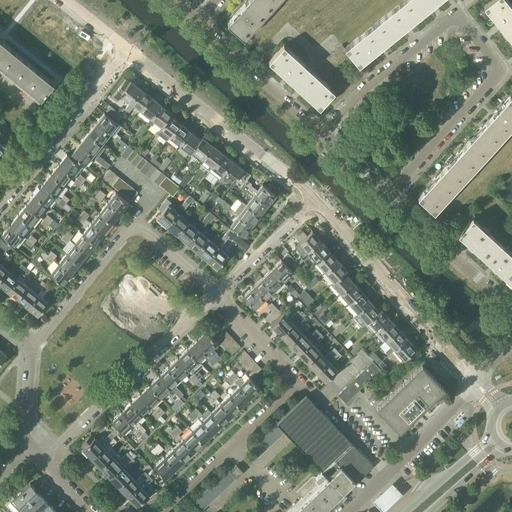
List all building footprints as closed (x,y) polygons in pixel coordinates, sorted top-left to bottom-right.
[(267,12),(253,0),(248,0),(228,23),(244,38),(267,12)] [(253,0),(267,12),(278,0),(253,0)] [(403,0),(398,4),(413,22),(439,0),(403,0)] [(505,33),(511,27),(511,6),(507,0),(490,0),(483,6),(505,33)] [(398,4),(372,26),(386,43),(413,22),(398,4)] [(386,43),(372,26),(345,48),(350,54),(359,65),(386,43)] [(0,65),(14,49),(6,43),(0,49),(0,65)] [(294,84),(309,67),(283,44),(268,61),(294,84)] [(342,45),(337,49),(345,59),(350,54),(345,48),(342,45)] [(14,49),(0,65),(0,67),(7,74),(22,56),(14,49)] [(337,49),(332,53),(340,63),(345,59),(337,49)] [(340,63),(332,53),(327,57),(335,67),(340,63)] [(22,56),(7,74),(15,80),(30,62),(22,56)] [(327,57),(322,61),(330,71),(335,67),(327,57)] [(330,71),(322,61),(317,65),(325,75),(330,71)] [(38,69),(30,62),(15,80),(23,87),(38,69)] [(317,65),(312,70),(321,78),(325,75),(317,65)] [(312,70),(309,67),(294,84),(319,107),(334,90),(321,78),(312,70)] [(38,69),(23,87),(31,93),(46,75),(38,69)] [(54,82),(46,75),(31,93),(39,99),(40,98),(41,98),(54,82)] [(130,102),(141,88),(130,80),(129,82),(125,79),(111,96),(117,101),(121,95),(130,102)] [(141,88),(130,102),(124,109),(122,107),(118,112),(122,115),(126,110),(128,112),(134,105),(140,110),(151,97),(141,88)] [(487,120),(504,135),(511,126),(511,96),(510,95),(487,120)] [(162,105),(151,97),(140,110),(151,119),(162,105)] [(162,105),(151,119),(148,123),(157,130),(158,131),(170,115),(172,113),(162,105)] [(114,118),(118,112),(110,106),(106,111),(114,118)] [(104,112),(96,123),(110,134),(114,138),(112,140),(120,146),(123,142),(119,139),(121,137),(118,134),(116,133),(122,127),(118,124),(104,112)] [(158,131),(157,130),(156,133),(166,141),(169,137),(179,123),(170,115),(158,131)] [(487,120),(464,146),(480,161),(504,135),(487,120)] [(96,123),(88,133),(102,144),(110,134),(96,123)] [(190,131),(179,123),(169,137),(179,145),(190,131)] [(143,124),(139,129),(143,132),(147,127),(143,124)] [(143,132),(139,129),(134,134),(139,137),(143,132)] [(190,131),(179,145),(189,153),(200,139),(190,131)] [(88,133),(80,143),(93,154),(96,156),(94,159),(102,165),(105,160),(98,155),(99,152),(97,150),(102,144),(88,133)] [(200,139),(189,153),(196,158),(200,161),(202,159),(212,145),(202,137),(200,139)] [(123,142),(120,146),(125,150),(128,146),(123,142)] [(93,154),(80,143),(72,153),(86,164),(90,158),(93,154)] [(222,152),(212,145),(202,159),(211,166),(222,152)] [(129,146),(128,146),(125,150),(122,154),(126,158),(134,150),(129,146)] [(480,161),(464,146),(441,171),(457,186),(480,161)] [(144,147),(140,152),(144,156),(149,150),(144,147)] [(138,153),(134,150),(126,158),(131,162),(138,153)] [(222,152),(211,166),(212,167),(209,171),(219,179),(222,175),(233,161),(222,152)] [(68,153),(59,163),(72,174),(81,164),(68,153)] [(138,153),(131,162),(136,166),(143,157),(138,153)] [(167,156),(162,162),(167,165),(171,160),(167,156)] [(148,161),(143,157),(136,166),(141,170),(148,161)] [(110,165),(105,160),(102,165),(107,169),(110,165)] [(152,164),(148,161),(141,170),(145,173),(152,164)] [(244,169),(233,161),(222,175),(233,183),(244,169)] [(167,165),(162,162),(158,167),(163,170),(167,165)] [(72,174),(59,163),(51,173),(64,184),(72,174)] [(152,164),(145,173),(150,177),(157,168),(152,164)] [(162,172),(157,168),(150,177),(155,181),(162,172)] [(108,182),(115,173),(110,169),(103,178),(108,182)] [(244,183),(247,180),(250,175),(245,171),(235,183),(240,186),(243,182),(244,183)] [(457,186),(441,171),(418,196),(434,211),(457,186)] [(166,176),(162,172),(155,181),(159,185),(166,176)] [(64,184),(51,173),(43,184),(56,194),(64,184)] [(115,173),(108,182),(112,186),(120,177),(115,173)] [(187,173),(183,178),(187,181),(191,176),(187,173)] [(77,178),(82,183),(85,179),(80,174),(77,178)] [(166,176),(159,185),(164,188),(171,179),(166,176)] [(124,180),(120,177),(112,186),(117,189),(124,180)] [(82,183),(77,178),(73,182),(79,186),(82,183)] [(187,181),(183,178),(179,183),(183,187),(187,181)] [(175,183),(171,179),(164,188),(168,192),(175,183)] [(129,184),(124,180),(117,189),(122,193),(129,184)] [(247,180),(244,183),(248,187),(247,189),(268,205),(276,195),(274,193),(276,191),(276,189),(270,184),(268,185),(266,187),(262,184),(257,190),(250,185),(251,183),(247,180)] [(248,187),(244,183),(243,182),(240,186),(245,191),(244,193),(250,198),(246,204),(260,215),(268,205),(247,189),(248,187)] [(175,183),(168,192),(173,196),(180,187),(175,183)] [(43,184),(35,194),(48,204),(53,199),(63,207),(66,202),(61,198),(56,194),(43,184)] [(129,184),(122,193),(126,197),(134,188),(129,184)] [(96,194),(102,198),(106,194),(94,185),(91,190),(96,194)] [(134,188),(126,197),(131,200),(138,191),(134,188)] [(107,202),(120,212),(129,202),(115,191),(107,202)] [(35,194),(27,204),(40,214),(48,204),(35,194)] [(61,198),(66,202),(69,199),(64,194),(61,198)] [(102,198),(96,194),(94,198),(99,202),(102,198)] [(206,197),(202,194),(198,200),(202,203),(206,197)] [(184,201),(188,204),(193,198),(189,195),(184,201)] [(223,206),(226,202),(220,197),(217,201),(223,206)] [(167,227),(178,213),(168,205),(171,202),(167,199),(159,208),(162,211),(157,218),(167,227)] [(188,204),(184,201),(179,207),(183,210),(188,204)] [(260,215),(246,204),(242,201),(234,212),(238,215),(252,226),(260,215)] [(120,212),(107,202),(99,212),(112,222),(120,212)] [(226,202),(223,206),(228,210),(231,206),(226,202)] [(27,204),(18,214),(32,224),(40,214),(27,204)] [(83,210),(80,214),(86,219),(89,215),(83,210)] [(99,212),(91,222),(104,232),(112,222),(99,212)] [(209,212),(204,218),(208,221),(213,215),(209,212)] [(188,221),(178,213),(167,227),(177,235),(188,221)] [(18,214),(10,224),(23,235),(32,224),(18,214)] [(86,219),(80,214),(77,218),(83,223),(86,219)] [(44,219),(50,223),(53,219),(47,215),(44,219)] [(252,226),(238,215),(230,225),(244,236),(252,226)] [(481,255),(496,239),(472,217),(457,233),(468,243),(467,243),(471,247),(472,246),(481,255)] [(204,218),(200,223),(204,226),(208,221),(204,218)] [(50,223),(44,219),(41,223),(47,227),(50,223)] [(198,230),(188,221),(177,235),(187,243),(198,230)] [(91,222),(83,232),(96,243),(104,232),(91,222)] [(23,235),(10,224),(2,234),(15,245),(23,235)] [(225,233),(229,236),(235,241),(239,236),(229,228),(225,233)] [(64,234),(70,239),(73,235),(67,230),(64,234)] [(208,238),(198,230),(187,243),(196,251),(208,238)] [(308,253),(321,241),(312,231),(299,243),(308,253)] [(83,232),(75,242),(88,253),(96,243),(83,232)] [(229,236),(225,233),(220,239),(224,242),(229,236)] [(70,239),(64,234),(61,238),(66,243),(70,239)] [(28,239),(33,243),(36,239),(31,235),(28,239)] [(208,238),(196,251),(206,260),(218,246),(208,238)] [(33,243),(28,239),(24,243),(30,247),(33,243)] [(511,253),(496,239),(481,255),(489,263),(495,269),(495,268),(505,277),(511,269),(511,253)] [(4,241),(0,247),(1,247),(5,251),(10,245),(4,241)] [(330,250),(321,241),(308,253),(316,262),(330,250)] [(88,253),(75,242),(66,252),(80,263),(88,253)] [(228,255),(218,246),(206,260),(216,268),(228,255)] [(338,260),(330,250),(316,262),(325,272),(338,260)] [(10,254),(6,251),(1,257),(5,260),(10,254)] [(48,255),(53,259),(57,255),(51,251),(48,255)] [(80,263),(66,252),(58,262),(72,273),(80,263)] [(298,264),(294,260),(287,253),(282,258),(293,269),(298,264)] [(53,259),(48,255),(44,259),(50,263),(53,259)] [(271,268),(283,281),(293,272),(281,259),(271,268)] [(325,272),(333,281),(333,282),(344,272),(347,270),(338,260),(325,272)] [(21,273),(17,277),(18,277),(7,291),(17,299),(28,286),(22,281),(34,265),(31,262),(26,267),(21,273)] [(72,273),(58,262),(50,272),(64,283),(72,273)] [(21,273),(26,267),(22,264),(17,270),(21,273)] [(271,268),(262,277),(274,290),(283,281),(271,268)] [(17,277),(8,269),(0,278),(0,285),(7,291),(18,277),(17,277)] [(333,282),(333,281),(331,284),(340,294),(353,282),(344,272),(333,282)] [(315,276),(310,281),(314,285),(319,281),(315,276)] [(274,290),(262,277),(252,286),(265,299),(274,290)] [(42,289),(46,284),(42,280),(37,286),(41,289),(42,289)] [(314,285),(310,281),(305,285),(309,290),(314,285)] [(362,291),(353,282),(340,294),(348,303),(362,291)] [(38,294),(27,307),(38,316),(48,302),(42,297),(50,287),(46,284),(42,289),(41,289),(38,294)] [(291,293),(295,289),(290,284),(286,288),(291,293)] [(28,286),(17,299),(27,307),(38,294),(28,286)] [(265,299),(252,286),(243,296),(255,309),(265,299)] [(295,289),(291,293),(296,298),(298,296),(299,294),(295,289)] [(299,294),(298,296),(307,305),(313,299),(304,290),(299,294)] [(362,291),(348,303),(357,313),(371,301),(362,291)] [(371,301),(357,313),(366,323),(368,321),(379,311),(379,310),(371,301)] [(272,311),(276,308),(271,303),(267,306),(272,311)] [(319,308),(322,312),(327,308),(324,304),(319,308)] [(272,311),(264,318),(269,323),(280,312),(276,308),(272,311)] [(322,312),(319,308),(313,313),(317,317),(322,312)] [(381,309),(379,310),(379,311),(368,321),(376,331),(390,319),(381,309)] [(296,318),(301,314),(298,310),(289,319),(283,313),(271,325),(280,335),(292,323),(292,322),(296,318)] [(301,314),(296,318),(300,322),(305,317),(301,314)] [(399,328),(390,319),(376,331),(385,340),(399,328)] [(292,323),(280,335),(289,344),(301,332),(292,323)] [(337,327),(340,332),(345,327),(342,323),(337,327)] [(340,332),(337,327),(331,332),(335,336),(340,332)] [(219,340),(227,332),(223,328),(215,335),(219,340)] [(407,338),(399,328),(385,340),(394,350),(407,338)] [(314,337),(319,332),(316,329),(311,334),(314,337)] [(217,361),(221,358),(216,353),(217,352),(213,348),(218,343),(206,330),(196,340),(217,361)] [(231,336),(227,332),(219,340),(223,344),(231,336)] [(310,341),(301,332),(289,344),(298,353),(310,341)] [(319,332),(314,337),(318,341),(323,336),(319,332)] [(236,341),(231,336),(223,344),(227,349),(236,341)] [(416,348),(407,338),(394,350),(403,360),(416,348)] [(196,340),(187,349),(199,361),(204,356),(208,361),(209,360),(218,370),(222,366),(217,361),(196,340)] [(240,345),(236,341),(227,349),(231,353),(240,345)] [(310,341),(298,353),(307,363),(319,351),(310,341)] [(359,342),(354,346),(358,350),(363,345),(359,342)] [(358,350),(354,346),(350,351),(353,355),(358,350)] [(319,351),(307,363),(316,372),(328,360),(332,356),(337,351),(334,347),(324,356),(319,351)] [(199,361),(187,349),(178,358),(189,370),(193,374),(198,379),(202,376),(197,371),(203,365),(199,361)] [(240,363),(249,354),(244,350),(236,358),(240,363)] [(337,351),(332,356),(336,360),(341,355),(337,351)] [(249,354),(240,363),(244,367),(253,359),(249,354)] [(189,370),(178,358),(168,366),(180,379),(189,370)] [(257,363),(253,359),(244,367),(248,371),(257,363)] [(328,360),(316,372),(325,382),(337,370),(328,360)] [(372,361),(368,366),(376,374),(380,370),(372,361)] [(382,361),(378,364),(383,369),(386,366),(382,361)] [(261,368),(257,363),(248,371),(253,376),(261,368)] [(377,407),(400,430),(444,388),(421,364),(377,407)] [(168,366),(159,375),(170,388),(171,388),(180,379),(168,366)] [(376,374),(368,366),(363,370),(371,378),(376,374)] [(363,370),(359,374),(367,382),(371,378),(363,370)] [(234,372),(230,375),(235,381),(239,385),(250,397),(260,388),(248,375),(243,380),(240,377),(239,378),(234,372)] [(193,374),(189,378),(194,383),(198,379),(193,374)] [(367,382),(359,374),(355,378),(362,386),(367,382)] [(170,388),(159,375),(149,384),(161,397),(167,391),(171,396),(175,401),(179,397),(174,392),(171,388),(170,388)] [(235,381),(230,375),(226,379),(231,384),(235,381)] [(362,386),(355,378),(350,382),(358,391),(359,390),(362,386)] [(350,382),(346,387),(354,395),(358,391),(350,382)] [(149,384),(140,393),(152,406),(151,406),(155,410),(160,415),(164,412),(155,402),(161,397),(149,384)] [(239,385),(229,394),(241,406),(250,397),(239,385)] [(354,395),(346,387),(342,391),(349,399),(354,395)] [(178,388),(174,392),(179,397),(183,394),(178,388)] [(214,390),(211,393),(216,399),(220,395),(214,390)] [(354,395),(349,399),(345,403),(348,406),(362,393),(359,390),(358,391),(354,395)] [(349,399),(342,391),(338,395),(345,403),(349,399)] [(152,406),(140,393),(130,402),(142,415),(151,406),(152,406)] [(216,399),(211,393),(207,397),(212,402),(216,399)] [(229,394),(220,402),(232,415),(241,406),(229,394)] [(336,461),(354,481),(372,464),(305,395),(276,423),(285,431),(321,470),(324,472),(336,461)] [(130,402),(121,411),(133,423),(132,424),(136,428),(137,428),(142,433),(141,433),(146,438),(149,435),(144,431),(145,430),(136,420),(142,415),(130,402)] [(220,402),(211,411),(222,424),(232,415),(220,402)] [(222,424),(211,411),(210,412),(207,408),(201,413),(196,408),(192,411),(197,416),(197,417),(201,421),(201,420),(213,433),(222,424)] [(155,410),(152,414),(156,419),(160,415),(155,410)] [(133,423),(121,411),(111,420),(123,433),(132,424),(133,423)] [(197,416),(192,411),(188,415),(193,420),(197,417),(197,416)] [(201,420),(201,421),(192,429),(204,442),(213,433),(201,420)] [(276,423),(272,427),(280,436),(285,431),(276,423)] [(177,425),(173,429),(178,434),(182,431),(177,425)] [(272,427),(267,431),(276,440),(280,436),(272,427)] [(137,428),(136,428),(133,431),(138,437),(141,433),(142,433),(137,428)] [(178,434),(173,429),(169,433),(174,438),(178,434)] [(204,442),(192,429),(182,438),(194,450),(204,442)] [(113,437),(118,432),(117,431),(112,436),(109,433),(104,438),(103,437),(98,441),(94,436),(94,437),(91,433),(83,441),(86,444),(82,448),(91,458),(103,446),(104,447),(108,443),(108,442),(113,437)] [(276,440),(267,431),(263,435),(271,444),(276,440)] [(263,435),(259,439),(267,448),(271,444),(263,435)] [(117,441),(113,437),(108,442),(108,443),(111,446),(117,441)] [(182,438),(173,447),(185,459),(194,450),(182,438)] [(259,439),(254,444),(263,452),(267,448),(259,439)] [(154,447),(159,452),(163,449),(158,443),(154,447)] [(263,452),(254,444),(250,448),(258,456),(263,452)] [(112,456),(104,447),(103,446),(91,458),(100,467),(112,456)] [(159,452),(154,447),(150,450),(155,456),(159,452)] [(185,459),(173,447),(164,456),(175,468),(185,459)] [(118,461),(112,456),(100,467),(109,477),(131,456),(127,452),(118,461)] [(131,456),(109,477),(118,486),(130,475),(125,469),(134,460),(131,456)] [(175,468),(164,456),(154,465),(166,478),(175,468)] [(321,511),(354,481),(336,461),(324,472),(321,470),(314,476),(313,475),(296,491),(302,496),(285,511),(321,511)] [(230,470),(236,477),(243,471),(236,464),(230,470)] [(228,468),(223,472),(232,482),(236,477),(230,470),(228,468)] [(130,475),(118,486),(127,496),(149,475),(145,471),(135,480),(130,475)] [(232,482),(223,472),(219,477),(228,486),(232,482)] [(152,479),(149,475),(127,496),(136,505),(148,494),(149,496),(153,492),(146,484),(152,479)] [(219,477),(215,481),(223,490),(228,486),(219,477)] [(215,481),(210,485),(219,494),(223,490),(215,481)] [(392,482),(373,500),(383,511),(402,493),(392,482)] [(23,508),(38,493),(29,484),(13,498),(23,508)] [(219,494),(210,485),(206,489),(214,498),(219,494)] [(214,498),(206,489),(201,493),(210,502),(214,498)] [(3,491),(0,493),(6,499),(9,497),(3,491)] [(37,511),(47,503),(38,493),(23,508),(26,511),(37,511)] [(201,493),(197,497),(206,507),(210,502),(201,493)] [(206,507),(197,497),(193,502),(201,511),(206,507)] [(56,511),(47,503),(37,511),(56,511)]
